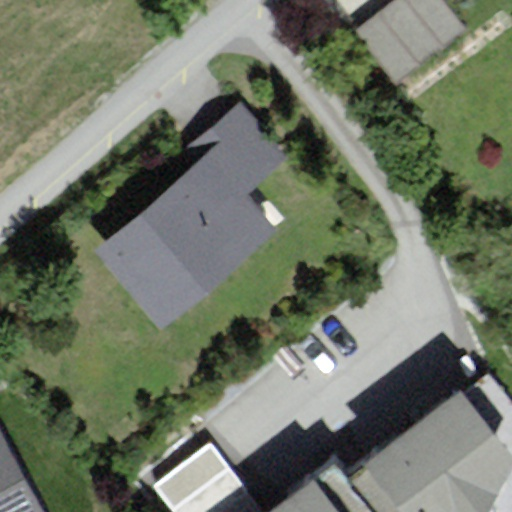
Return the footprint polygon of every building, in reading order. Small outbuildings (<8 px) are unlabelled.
[(395,68),(467,19),(454,0),(377,0),(358,13),(395,68)] [(137,319),(264,214),(235,179),(271,149),(226,94),(181,130),(191,142),(72,240),(137,319)] [(439,374),(339,448),(387,511),(449,511),(456,511),(476,486),(490,443),(439,374)] [(0,511),(35,511),(0,443),(0,511)] [(330,511),(290,459),(218,511),(330,511)]
